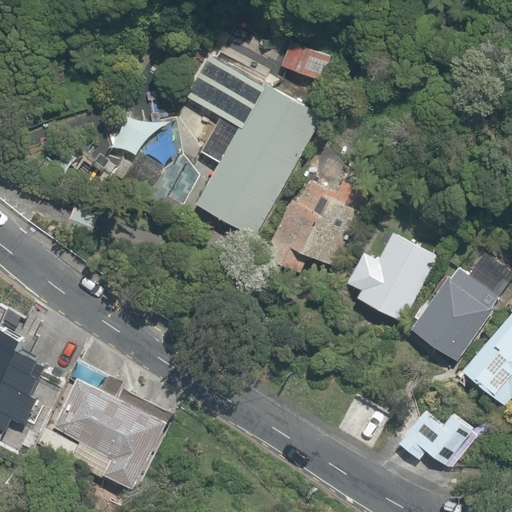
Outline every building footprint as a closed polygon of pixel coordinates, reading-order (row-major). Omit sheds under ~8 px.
[(333,60),(299,39),(297,43),(285,62),(320,82),(333,60)] [(264,87),(213,57),(187,101),(222,122),(209,144),(224,153),(264,87)] [(303,111),(264,87),(224,153),(195,201),(244,231),(275,180),(283,184),(303,151),(285,140),(303,111)] [(141,156),(157,127),(125,110),(108,142),(140,159),(141,156)] [(168,171),(178,151),(178,125),(162,117),(157,127),(141,156),(168,171)] [(309,170),(347,189),(359,163),(322,145),(309,170)] [(178,215),(204,165),(178,151),(168,171),(152,201),(178,215)] [(309,170),(268,253),(302,270),(310,253),(331,263),(363,197),(347,189),(309,170)] [(378,254),(362,246),(347,276),(363,284),(358,294),(406,318),(441,247),(393,224),(378,254)] [(460,357),(511,277),(488,262),(479,275),(458,261),(414,328),(460,357)] [(511,310),(464,369),(506,404),(511,395),(511,310)] [(167,414),(75,372),(41,446),(133,489),(167,414)] [(459,472),(490,437),(454,405),(442,418),(428,406),(396,442),(423,465),(435,452),(459,472)]
